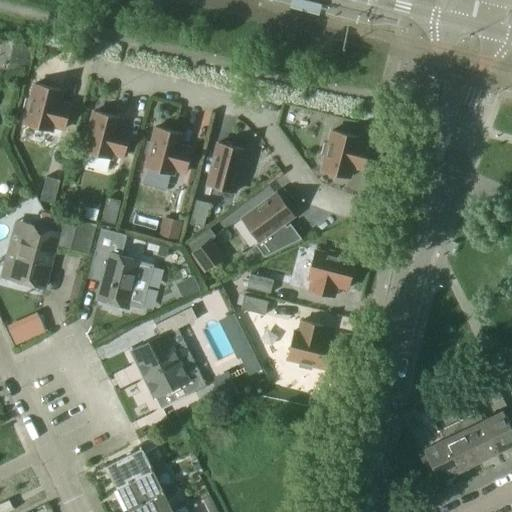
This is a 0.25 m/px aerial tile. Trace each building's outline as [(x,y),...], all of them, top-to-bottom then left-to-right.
[(11,61),(26,64),(30,43),(15,40),(11,61)] [(23,124),(50,131),(52,126),(64,129),(69,109),(57,106),(61,91),(34,84),(30,99),(25,98),(22,110),(27,111),(23,124)] [(82,152),(110,159),(111,154),(123,157),(128,137),(116,134),(120,118),(93,111),(89,127),(84,126),(81,137),(86,139),(82,152)] [(172,175),(173,170),(185,173),(190,153),(178,149),(182,134),(155,127),(151,143),(146,142),(143,153),(148,154),(144,168),(172,175)] [(352,163),(364,166),(367,155),(380,158),(386,134),(372,131),(368,146),(357,143),(358,137),(331,130),(328,144),(323,143),(320,154),(325,156),(321,171),(348,178),(352,163)] [(217,143),(206,186),(233,193),(244,150),(234,147),(232,144),(224,141),(221,144),(217,143)] [(59,180),(45,177),(39,200),(53,204),(59,180)] [(240,219),(257,242),(292,215),(286,207),(287,203),(282,196),(278,196),(276,193),(240,219)] [(120,200),(107,197),(101,220),(114,224),(120,200)] [(208,204),(195,200),(189,224),(202,227),(208,204)] [(177,236),(180,219),(164,216),(160,232),(177,236)] [(43,288),(54,245),(88,254),(95,224),(77,220),(75,226),(59,222),(56,232),(23,223),(9,279),(43,288)] [(152,265),(139,261),(119,256),(125,236),(100,228),(96,243),(89,268),(104,272),(97,299),(127,307),(127,305),(141,309),(152,265)] [(205,271),(226,256),(212,236),(190,251),(205,271)] [(338,257),(339,253),(328,250),(326,254),(313,251),(306,278),(311,279),(308,291),(328,296),(331,285),(347,289),(354,261),(338,257)] [(269,294),(272,280),(249,274),(247,280),(245,288),(269,294)] [(245,288),(247,280),(239,278),(237,286),(245,288)] [(243,296),(240,309),(263,315),(267,302),(243,296)] [(159,335),(130,350),(154,397),(188,380),(165,334),(195,319),(190,307),(154,325),(159,335)] [(292,331),(286,358),(299,362),(298,366),(310,369),(311,365),(327,369),(334,341),(318,337),(321,325),(301,320),(298,332),(292,331)] [(473,376),(462,381),(466,389),(477,384),(473,376)] [(462,381),(451,387),(455,395),(466,389),(462,381)] [(435,395),(423,400),(427,408),(438,403),(435,395)] [(416,413),(427,408),(423,400),(412,406),(416,413)] [(511,432),(502,411),(481,421),(497,452),(511,444),(511,432)] [(477,412),(458,421),(477,462),(497,452),(481,421),(477,412)] [(477,462),(458,421),(438,431),(443,440),(458,471),(477,462)] [(139,448),(105,465),(115,487),(150,470),(149,466),(142,452),(155,445),(152,438),(137,445),(139,448)] [(422,450),(425,455),(419,458),(425,471),(428,472),(433,470),(438,481),(458,471),(443,440),(422,450)] [(160,488),(154,476),(167,469),(162,460),(149,466),(150,470),(115,487),(126,509),(161,492),(160,488)] [(171,511),(170,510),(164,497),(177,491),(173,481),(160,488),(161,492),(126,509),(127,511),(171,511)] [(8,500),(0,503),(0,511),(6,511),(12,509),(11,506),(9,502),(8,500)] [(187,511),(187,510),(184,503),(170,510),(171,511),(187,511)]
